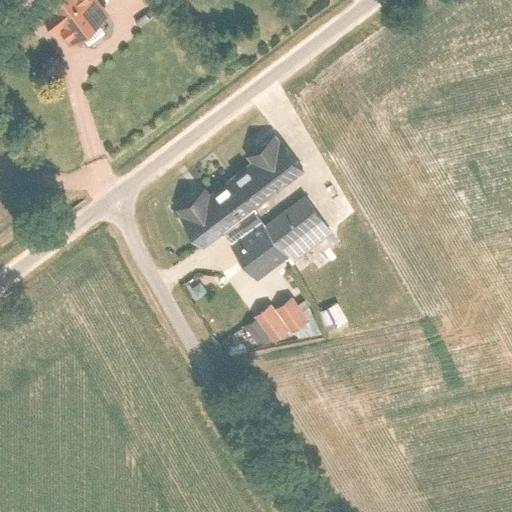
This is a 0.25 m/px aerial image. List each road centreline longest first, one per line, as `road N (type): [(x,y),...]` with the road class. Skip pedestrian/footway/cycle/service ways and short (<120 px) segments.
road 1 (residential): [(93,202),(278,511)]
road 2 (residential): [(368,0),(93,202)]
